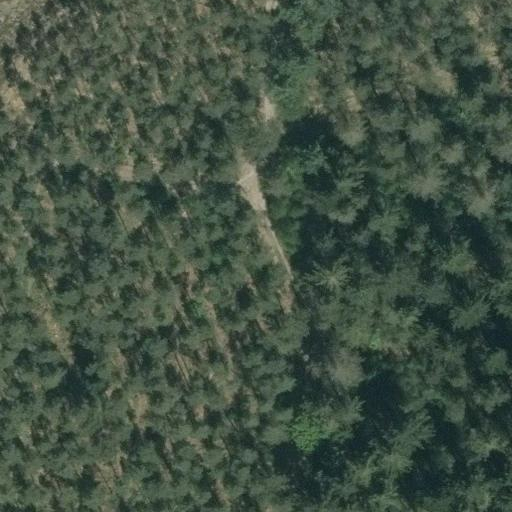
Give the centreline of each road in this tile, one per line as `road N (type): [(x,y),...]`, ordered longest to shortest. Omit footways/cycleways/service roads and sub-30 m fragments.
road 1 (track): [(289,511),(303,346),(297,300),(259,192),(271,0)]
road 2 (track): [(0,136),(259,192)]
